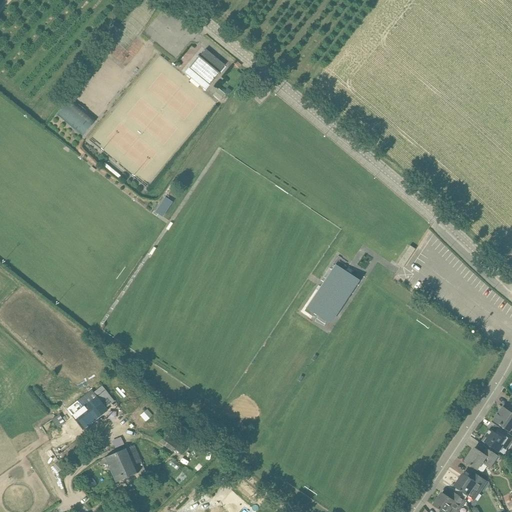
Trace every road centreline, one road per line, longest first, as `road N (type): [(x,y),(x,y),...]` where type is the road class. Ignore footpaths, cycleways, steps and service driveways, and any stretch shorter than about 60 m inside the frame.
road 1 (tertiary): [(511,290),(183,0)]
road 2 (unclassified): [(405,511),(511,349)]
